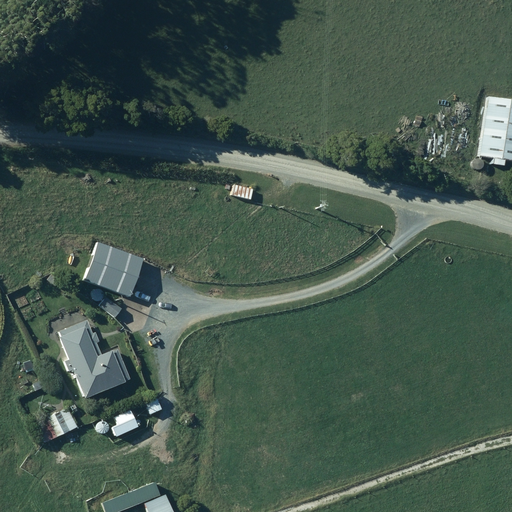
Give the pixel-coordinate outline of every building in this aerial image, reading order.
[(511,102),(486,98),(477,157),(487,159),(486,166),(499,168),(500,161),(511,162),(511,102)] [(230,184),(227,196),(246,201),(249,189),(230,184)] [(125,383),(112,351),(97,357),(85,326),(54,339),(64,363),(60,364),(64,374),(68,373),(80,402),(125,383)] [(128,407),(109,415),(113,423),(105,427),(110,439),(137,428),(128,407)] [(66,408),(30,423),(39,444),(75,428),(66,408)] [(125,511),(139,506),(141,511),(167,511),(155,482),(98,505),(100,511),(125,511)]
